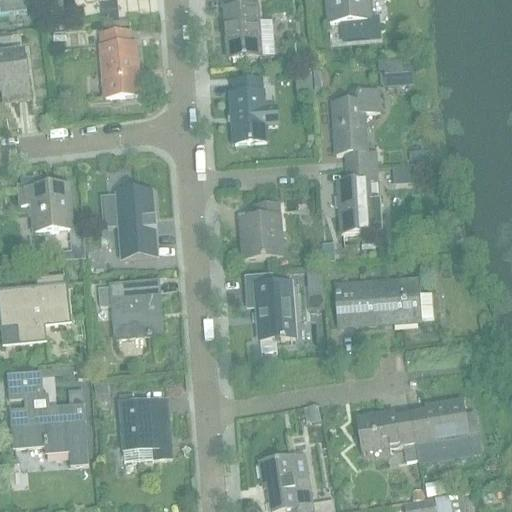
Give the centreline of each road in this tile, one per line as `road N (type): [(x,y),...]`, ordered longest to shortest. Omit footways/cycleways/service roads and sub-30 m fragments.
road 1 (residential): [(207,410),(189,183)]
road 2 (residential): [(207,410),(396,380)]
road 3 (residential): [(184,128),(0,151)]
road 4 (residential): [(184,128),(175,0)]
road 5 (residential): [(189,183),(316,173)]
